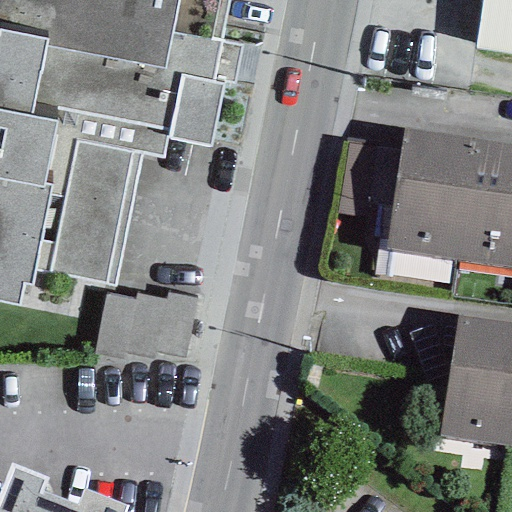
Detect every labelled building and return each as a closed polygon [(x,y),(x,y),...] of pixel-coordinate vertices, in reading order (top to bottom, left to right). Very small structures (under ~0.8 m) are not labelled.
[(227,0),(0,0),(0,28),(45,38),(44,46),(222,82),(235,85),(243,47),(219,42),(227,0)] [(511,54),(511,0),(469,0),(463,47),(511,54)] [(207,147),(222,82),(44,46),(45,38),(0,28),(0,303),(16,307),(20,283),(29,286),(31,270),(115,286),(140,155),(161,161),(167,139),(207,147)] [(404,145),(387,264),(452,274),(471,155),(404,145)] [(511,161),(471,155),(452,274),(511,283),(511,161)] [(511,340),(456,334),(439,452),(507,462),(511,428),(511,340)]
